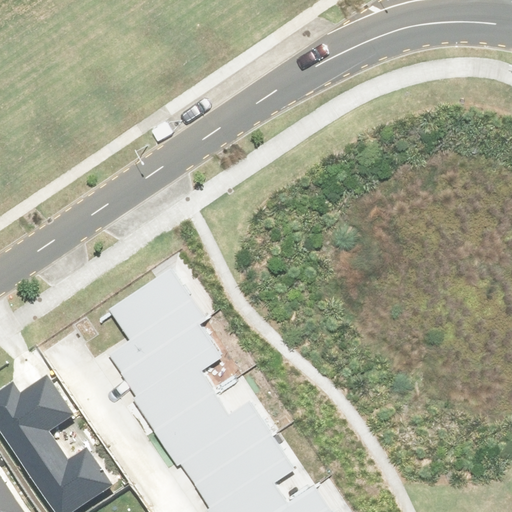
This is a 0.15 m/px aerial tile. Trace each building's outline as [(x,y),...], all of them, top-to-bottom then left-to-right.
[(206,321),(173,271),(113,311),(133,342),(113,355),(125,374),(202,323),(206,321)] [(225,357),(202,323),(125,374),(124,374),(140,397),(136,399),(157,430),(217,390),(205,371),(225,357)] [(14,391),(0,400),(0,432),(52,511),(83,511),(115,492),(92,456),(78,465),(74,460),(66,465),(51,443),(61,436),(58,431),(70,424),(46,388),(22,404),(14,391)] [(217,392),(156,431),(180,468),(184,465),(195,484),(273,434),(253,402),(233,415),(217,392)] [(293,471),(271,437),(193,487),(208,510),(205,511),(273,511),(286,504),(273,484),(293,471)] [(0,511),(21,511),(0,479),(0,511)] [(290,503),(276,511),(331,511),(315,486),(290,503)]
